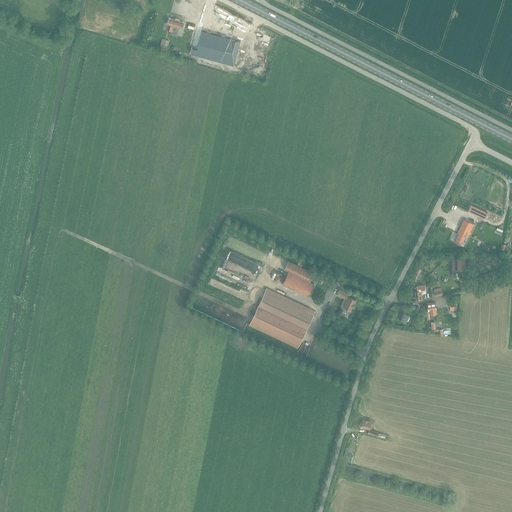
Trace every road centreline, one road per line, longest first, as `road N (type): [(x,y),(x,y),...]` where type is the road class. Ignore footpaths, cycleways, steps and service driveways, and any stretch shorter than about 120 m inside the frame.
road 1 (primary): [(511,139),(238,0)]
road 2 (unclassified): [(476,140),(471,128),(221,0)]
road 3 (unclassified): [(260,0),(511,130)]
road 4 (unclassified): [(320,511),(352,387),(388,300)]
road 5 (unclassified): [(388,300),(476,140)]
